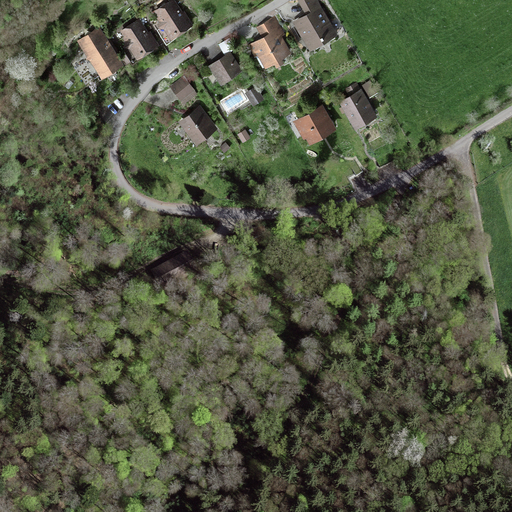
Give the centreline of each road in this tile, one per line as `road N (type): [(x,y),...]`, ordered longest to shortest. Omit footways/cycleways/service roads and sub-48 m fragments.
road 1 (residential): [(511,113),(462,146),(318,214),(241,216),(138,198),(113,172),(114,127),(159,70),(282,0)]
road 2 (track): [(241,216),(107,288),(65,292),(0,281)]
road 3 (track): [(511,381),(462,146)]
